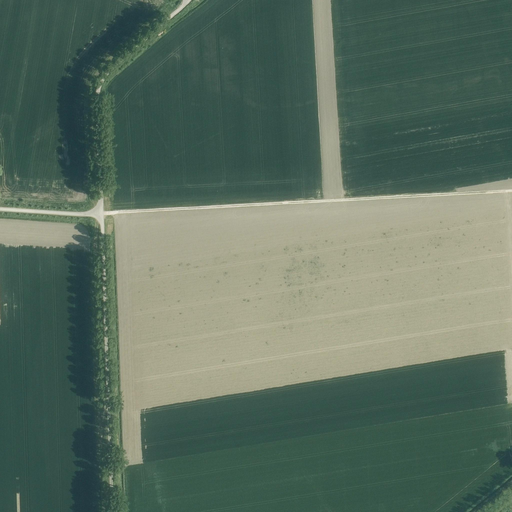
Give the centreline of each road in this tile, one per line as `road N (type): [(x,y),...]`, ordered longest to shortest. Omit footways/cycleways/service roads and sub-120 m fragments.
road 1 (track): [(101,214),(511,190)]
road 2 (unclassified): [(112,511),(101,214)]
road 3 (unclassified): [(101,214),(98,87),(189,0)]
